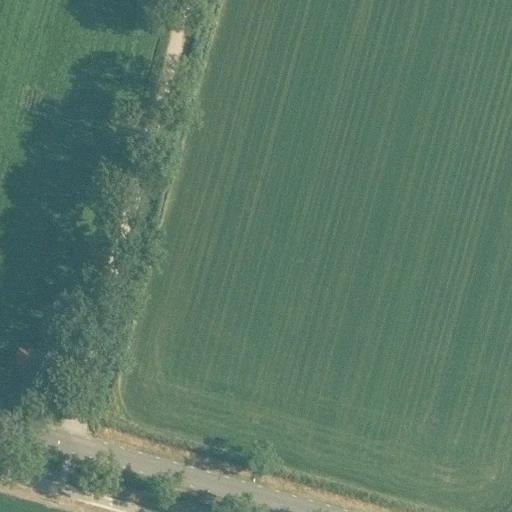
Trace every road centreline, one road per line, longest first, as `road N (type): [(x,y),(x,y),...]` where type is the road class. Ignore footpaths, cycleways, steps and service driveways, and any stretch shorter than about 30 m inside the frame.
road 1 (track): [(70,444),(188,0)]
road 2 (tertiary): [(311,511),(0,424)]
